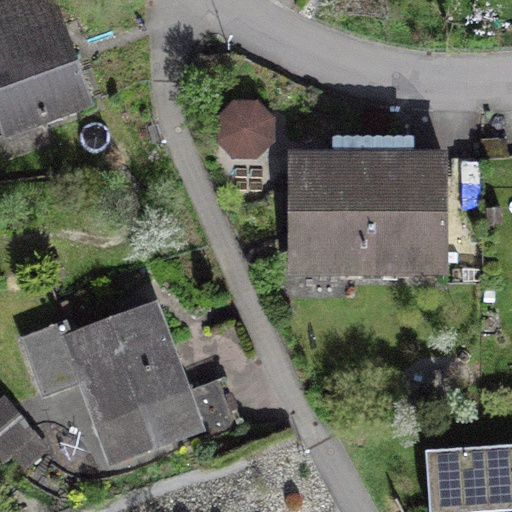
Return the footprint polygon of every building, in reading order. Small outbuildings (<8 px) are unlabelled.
[(52,0),(34,0),(0,12),(0,132),(7,152),(97,119),(52,0)] [(247,100),(230,103),(215,120),(216,140),(227,156),(249,161),(270,152),(276,138),(273,120),(264,107),(247,100)] [(441,162),(290,167),(294,285),(445,281),(441,162)] [(158,317),(66,352),(115,480),(207,446),(158,317)] [(2,408),(0,409),(0,450),(1,452),(23,435),(2,408)] [(511,511),(511,459),(424,466),(427,511),(511,511)]
